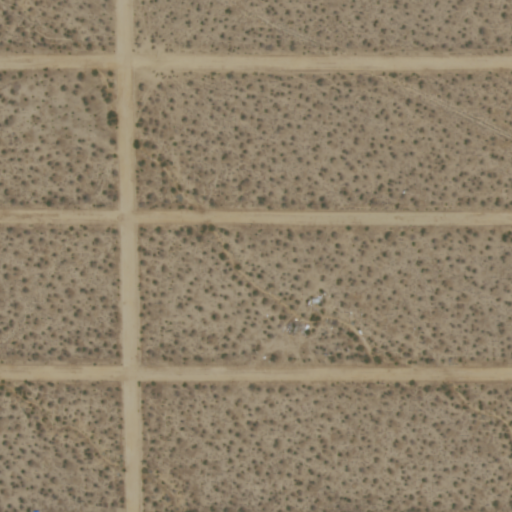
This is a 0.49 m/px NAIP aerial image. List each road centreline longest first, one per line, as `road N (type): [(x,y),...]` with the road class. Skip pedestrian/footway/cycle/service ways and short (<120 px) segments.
road 1 (track): [(122,0),(133,511)]
road 2 (track): [(511,220),(0,214)]
road 3 (track): [(0,60),(511,65)]
road 4 (track): [(511,374),(0,373)]
